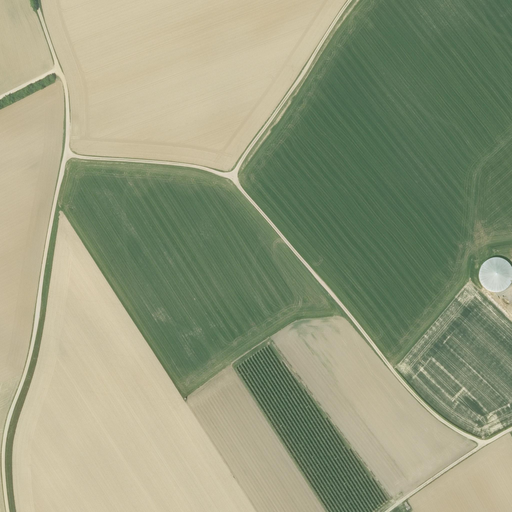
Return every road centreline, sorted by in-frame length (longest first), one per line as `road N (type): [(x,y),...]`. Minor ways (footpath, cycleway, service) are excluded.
road 1 (track): [(485,442),(461,433),(407,388),(230,176)]
road 2 (track): [(65,153),(29,353),(5,429),(7,511)]
road 3 (track): [(230,176),(350,0)]
road 4 (track): [(230,176),(65,153)]
road 5 (track): [(0,97),(59,68),(65,153)]
road 6 (track): [(387,511),(485,442)]
